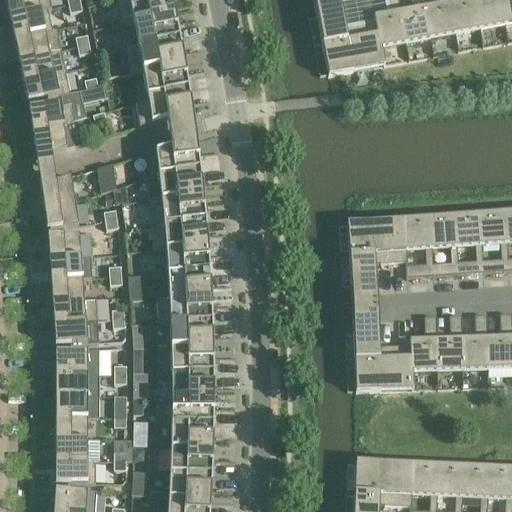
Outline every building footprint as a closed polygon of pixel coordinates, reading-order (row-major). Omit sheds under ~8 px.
[(3,0),(8,21),(47,12),(51,12),(48,0),(3,0)] [(172,7),(169,0),(131,0),(127,1),(115,4),(121,28),(132,26),(174,17),(172,7)] [(346,42),(344,32),(344,31),(339,4),(338,0),(312,0),(322,46),(346,42)] [(375,25),(380,50),(381,51),(405,47),(399,15),(400,15),(397,0),(385,0),(388,17),(373,20),(374,26),(375,25)] [(425,10),(422,0),(410,0),(413,12),(400,15),(399,15),(405,47),(430,42),(424,10),(425,10)] [(436,0),(438,8),(425,10),(424,10),(430,42),(455,37),(449,6),(448,0),(436,0)] [(455,37),(480,33),(474,1),(474,0),(462,0),(463,3),(449,6),(455,37)] [(478,0),(474,1),(480,33),(504,28),(499,0),(478,0)] [(511,0),(499,0),(504,28),(511,26),(511,0)] [(80,5),(68,8),(70,17),(82,14),(80,5)] [(13,42),(44,35),(52,34),(47,12),(8,21),(13,42)] [(132,26),(137,50),(178,42),(176,26),(174,17),(132,26)] [(375,25),(374,26),(363,28),(367,52),(380,50),(375,25)] [(380,50),(367,52),(363,28),(344,31),(344,32),(346,42),(322,46),(328,79),(384,68),(381,51),(380,50)] [(44,35),(13,42),(17,63),(60,54),(56,33),(52,34),(44,35)] [(88,48),(87,39),(75,41),(77,50),(88,48)] [(137,50),(125,52),(130,77),(142,74),(183,67),(178,42),(137,50)] [(90,56),(88,48),(77,50),(79,59),(90,56)] [(65,75),(60,54),(17,63),(22,84),(65,75)] [(145,94),(137,96),(139,105),(147,103),(146,99),(188,92),(185,76),(183,67),(179,68),(142,74),(145,94)] [(28,106),(70,97),(65,75),(22,84),(27,107),(28,107),(28,106)] [(84,84),(86,93),(98,91),(96,82),(84,84)] [(104,89),(98,91),(86,93),(79,95),(81,107),(107,102),(104,89)] [(166,122),(168,137),(193,129),(190,107),(188,92),(146,99),(147,103),(135,107),(139,130),(166,122)] [(29,111),(28,112),(31,134),(63,128),(74,125),(71,106),(29,112),(29,111)] [(104,116),(92,119),(95,128),(106,125),(104,116)] [(66,152),(63,128),(31,134),(37,176),(52,171),(50,157),(66,152)] [(168,137),(170,150),(154,155),(157,178),(199,173),(197,157),(193,129),(168,137)] [(112,168),(96,172),(100,198),(112,194),(116,193),(112,168)] [(37,176),(42,211),(74,207),(70,180),(54,185),(52,171),(37,176)] [(202,198),(199,173),(157,178),(146,182),(148,204),(149,204),(202,198)] [(112,194),(113,197),(114,207),(127,205),(125,190),(116,193),(112,194)] [(113,197),(104,199),(105,211),(114,210),(114,207),(113,197)] [(202,198),(149,204),(152,229),(205,224),(202,198)] [(74,207),(42,211),(46,234),(47,234),(47,233),(77,229),(74,207)] [(116,223),(115,214),(103,216),(104,225),(116,223)] [(511,214),(502,215),(504,247),(511,246),(511,261),(505,262),(506,275),(511,274),(511,214)] [(480,263),(481,276),(506,275),(505,262),(504,247),(502,215),(477,217),(479,248),(500,247),(501,262),(480,263)] [(477,217),(452,219),(454,250),(474,249),(475,264),(455,265),(456,278),(481,276),(480,263),(479,248),(477,217)] [(430,267),(431,280),(456,278),(455,265),(454,250),(452,219),(427,220),(429,252),(448,250),(449,265),(430,267)] [(427,220),(402,222),(403,241),(404,253),(424,252),(425,267),(405,268),(406,282),(431,280),(430,267),(429,252),(427,220)] [(373,268),(374,268),(393,267),(391,242),(403,241),(402,222),(346,226),(349,259),(373,258),(373,268)] [(104,225),(106,234),(118,232),(116,223),(104,225)] [(152,229),(151,229),(153,253),(165,252),(207,249),(206,239),(205,224),(152,229)] [(48,263),(90,260),(92,260),(91,237),(48,240),(48,239),(46,240),(48,263)] [(405,266),(404,253),(403,241),(391,242),(393,267),(405,266)] [(165,252),(167,277),(209,275),(208,259),(207,249),(165,252)] [(377,309),(376,296),(374,268),(373,268),(373,258),(349,259),(352,310),(377,309)] [(90,260),(48,263),(50,284),(82,282),(92,281),(90,260)] [(121,279),(120,270),(108,271),(109,280),(121,279)] [(167,277),(168,302),(210,300),(210,290),(209,275),(167,277)] [(109,280),(109,289),(121,288),(121,279),(109,280)] [(139,279),(129,279),(129,296),(140,296),(139,279)] [(83,304),(82,282),(50,284),(51,306),(83,304)] [(157,328),(169,327),(211,325),(211,310),(210,300),(168,302),(156,303),(157,328)] [(83,304),(51,306),(53,327),(85,325),(97,324),(95,303),(83,304)] [(378,323),(377,309),(352,310),(354,361),(378,361),(378,351),(379,350),(378,323)] [(124,322),(123,313),(111,314),(112,323),(124,322)] [(511,371),(511,346),(511,340),(511,318),(499,318),(500,340),(487,341),(488,373),(511,371)] [(463,374),(462,341),(461,319),(449,320),(450,342),(436,342),(437,375),(463,374)] [(463,374),(488,373),(487,341),(486,319),(474,319),(475,341),(462,341),(463,374)] [(412,375),(437,375),(436,342),(435,320),(424,321),(424,343),(409,343),(409,349),(411,349),(412,374),(412,375)] [(112,323),(113,332),(125,331),(124,322),(112,323)] [(97,324),(85,325),(53,327),(54,350),(56,350),(98,347),(97,324)] [(169,327),(170,352),(212,351),(212,341),(211,325),(169,327)] [(134,352),(142,351),(140,328),(131,328),(134,352)] [(411,349),(409,349),(397,350),(398,375),(412,374),(411,349)] [(413,393),(412,375),(412,374),(398,375),(397,350),(379,350),(378,351),(378,361),(354,361),(355,395),(413,393)] [(212,351),(170,352),(171,377),(213,376),(212,361),(212,351)] [(54,356),(54,379),(87,379),(99,379),(99,353),(85,354),(85,357),(56,357),(56,356),(54,356)] [(126,379),(126,370),(114,370),(114,379),(126,379)] [(171,377),(171,401),(213,402),(213,392),(213,376),(171,377)] [(132,377),(132,401),(142,401),(147,401),(147,377),(142,377),(132,377)] [(54,379),(54,400),(87,400),(99,400),(99,379),(87,379),(54,379)] [(114,379),(114,388),(126,388),(126,379),(114,379)] [(99,400),(87,400),(54,400),(54,422),(87,422),(99,422),(99,400)] [(132,412),(132,417),(142,417),(142,412),(142,407),(142,401),(132,401),(132,407),(132,412)] [(213,402),(171,401),(171,426),(212,427),(213,412),(213,402)] [(126,422),(126,413),(113,413),(113,422),(126,422)] [(87,444),(87,422),(54,422),(54,444),(87,444)] [(113,422),(113,431),(126,431),(126,422),(113,422)] [(171,426),(170,451),(212,453),(212,443),(212,427),(171,426)] [(133,439),(133,450),(146,450),(146,439),(133,439)] [(54,465),(94,465),(99,465),(99,444),(87,444),(54,444),(54,465)] [(169,476),(211,478),(212,463),(212,453),(170,451),(169,476)] [(146,453),(133,453),(133,463),(146,463),(146,453)] [(113,465),(125,465),(125,456),(113,456),(113,465)] [(378,509),(397,510),(398,485),(410,485),(411,467),(355,464),(354,498),(379,499),(378,509)] [(94,465),(54,465),(54,488),(56,488),(94,488),(94,465)] [(113,465),(113,474),(125,474),(125,465),(113,465)] [(411,467),(410,485),(409,499),(429,500),(428,511),(434,511),(435,500),(436,468),(411,467)] [(436,468),(435,500),(455,501),(454,511),(459,511),(460,501),(461,469),(436,468)] [(487,470),(461,469),(460,501),(480,502),(479,511),(484,511),(485,502),(487,470)] [(511,471),(487,470),(485,502),(506,503),(505,511),(509,511),(510,503),(511,471)] [(169,476),(168,501),(210,504),(210,494),(211,478),(169,476)] [(410,485),(398,485),(397,510),(409,510),(409,499),(410,485)] [(54,494),(52,511),(94,511),(96,495),(85,494),(85,497),(55,495),(55,494),(54,494)] [(378,511),(378,509),(379,499),(354,498),(353,511),(378,511)] [(167,511),(209,511),(210,504),(168,501),(167,511)]
